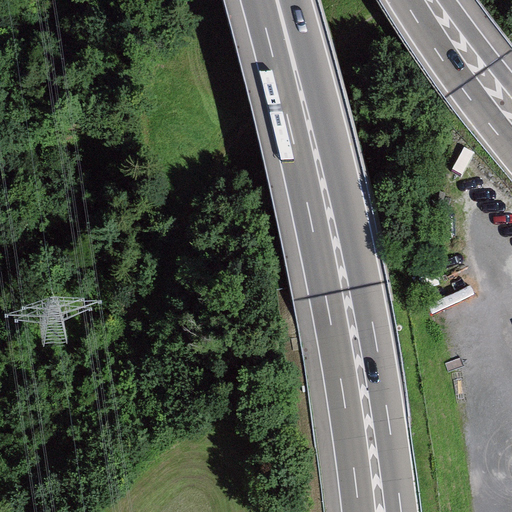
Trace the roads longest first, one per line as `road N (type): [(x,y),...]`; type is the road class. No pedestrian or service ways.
road 1 (motorway): [(257,0),(327,295)]
road 2 (motorway): [(293,0),(362,287)]
road 3 (motorway): [(362,287),(399,511)]
road 4 (motorway): [(327,295),(358,511)]
road 5 (motorway): [(511,146),(414,0)]
